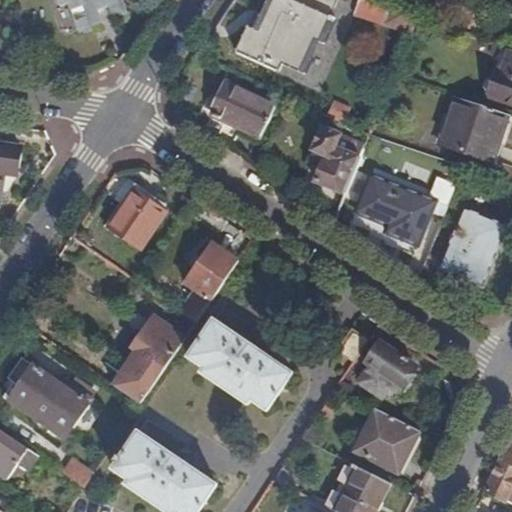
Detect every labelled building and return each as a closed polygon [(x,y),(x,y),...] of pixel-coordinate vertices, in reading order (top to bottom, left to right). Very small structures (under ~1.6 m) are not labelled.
[(74,24),(98,14),(96,10),(107,6),(113,23),(128,17),(121,0),(55,0),(60,11),(68,8),(74,24)] [(337,0),(271,0),(259,29),(247,24),(234,54),(279,73),(284,63),(306,73),(337,0)] [(361,0),(356,18),(385,27),(391,10),(361,0)] [(102,27),(98,14),(74,24),(78,36),(102,27)] [(489,26),(485,41),(501,46),(505,31),(489,26)] [(511,50),(503,74),(498,73),(491,96),(511,103),(511,50)] [(277,109),(224,85),(211,115),(263,139),(277,109)] [(493,161),(508,114),(457,98),(443,146),(493,161)] [(347,196),(367,147),(324,129),(315,150),(316,151),(327,156),(323,167),(316,182),(347,196)] [(0,202),(1,202),(4,182),(0,181),(0,173),(5,175),(19,177),(23,149),(0,145),(0,202)] [(327,156),(316,151),(312,162),(323,167),(327,156)] [(437,206),(372,178),(357,214),(389,228),(386,234),(419,248),(437,206)] [(141,250),(167,211),(138,191),(111,231),(141,250)] [(510,226),(465,208),(441,269),(484,287),(510,226)] [(198,323),(241,262),(215,245),(188,284),(196,289),(188,302),(182,298),(176,307),(198,323)] [(131,382),(124,393),(143,406),(193,331),(183,325),(177,333),(156,318),(135,349),(140,352),(130,367),(134,370),(140,374),(133,384),(131,382)] [(270,411),(295,374),(217,322),(192,359),(207,370),(205,375),(250,406),(254,400),(270,411)] [(357,362),(372,341),(356,331),(342,351),(357,362)] [(362,382),(385,399),(392,388),(399,392),(417,366),(412,362),(413,361),(407,357),(406,358),(384,342),(369,362),(374,366),(362,382)] [(11,398),(10,400),(67,439),(95,400),(72,383),(68,390),(35,367),(35,368),(24,361),(12,379),(21,386),(20,387),(22,389),(13,400),(11,398)] [(140,374),(134,370),(128,380),(131,382),(133,384),(140,374)] [(329,403),(320,416),(330,423),(339,410),(329,403)] [(401,473),(422,431),(380,409),(358,452),(401,473)] [(31,451),(0,430),(0,474),(10,482),(31,451)] [(178,511),(200,511),(218,487),(141,434),(116,470),(133,481),(130,486),(168,511),(176,511),(177,511),(178,511)] [(511,438),(488,491),(507,501),(511,492),(511,438)] [(65,475),(86,489),(96,475),(75,461),(65,475)] [(359,467),(337,511),(338,511),(381,511),(395,485),(359,467)] [(283,471),(276,481),(291,488),(297,478),(283,471)]
